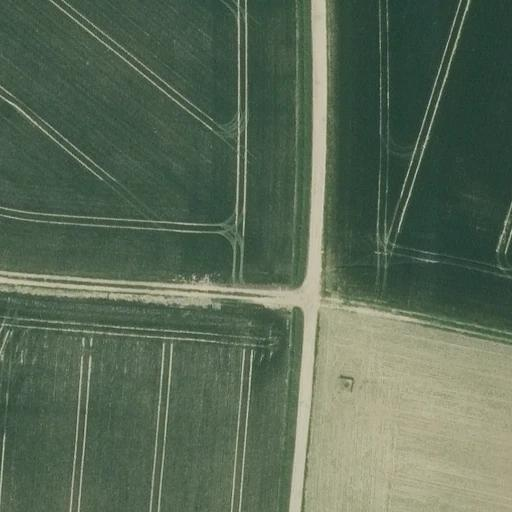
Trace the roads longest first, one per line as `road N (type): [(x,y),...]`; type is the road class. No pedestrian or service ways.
road 1 (track): [(0,269),(310,290),(511,331)]
road 2 (track): [(294,511),(317,191),(316,0)]
